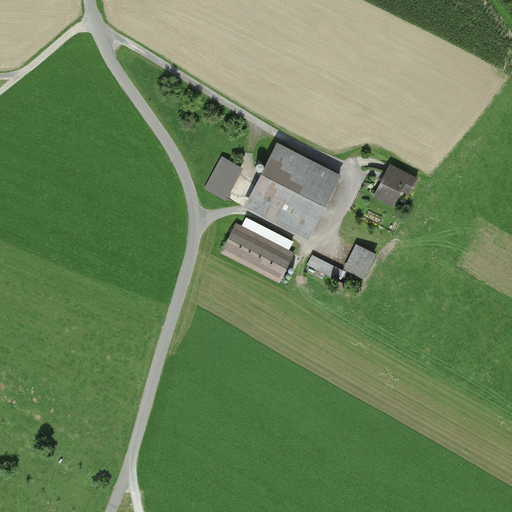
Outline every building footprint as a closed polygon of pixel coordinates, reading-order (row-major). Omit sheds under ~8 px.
[(348,176),(282,143),(250,207),(316,240),(348,176)] [(247,168),(225,157),(208,191),(230,202),(247,168)] [(422,181),(392,166),(378,193),(402,205),(409,191),(415,194),(422,181)] [(299,252),(239,222),(223,254),(283,284),(299,252)] [(382,256),(360,245),(348,268),(371,279),(382,256)] [(344,270),(315,255),(308,268),(338,283),(344,270)]
